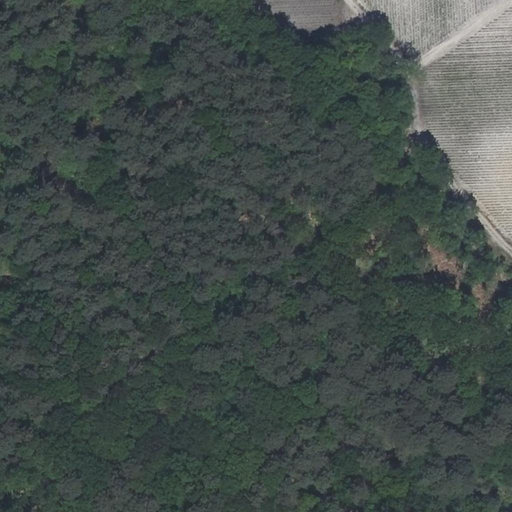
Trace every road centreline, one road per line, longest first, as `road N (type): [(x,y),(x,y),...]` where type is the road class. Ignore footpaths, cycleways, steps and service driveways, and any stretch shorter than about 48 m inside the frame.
road 1 (track): [(511,244),(424,147),(410,71),(354,0)]
road 2 (track): [(369,19),(318,43),(289,45),(246,0)]
road 3 (track): [(410,71),(507,0)]
